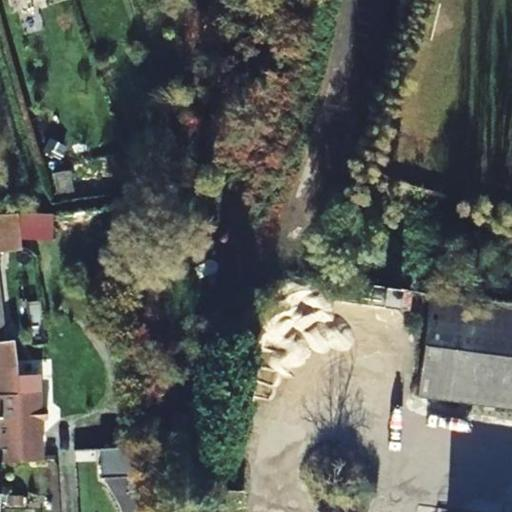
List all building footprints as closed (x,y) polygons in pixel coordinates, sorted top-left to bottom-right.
[(38,393),(17,394),(15,367),(7,368),(0,286),(0,252),(21,251),(18,214),(0,215),(0,463),(21,463),(21,459),(41,457),(39,421),(45,420),(47,419),(46,411),(44,409),(39,410),(38,393)] [(408,298),(335,290),(332,307),(407,315),(408,298)] [(511,309),(432,301),(421,404),(511,413),(511,309)] [(103,479),(142,477),(138,447),(102,449),(103,479)] [(254,511),(255,501),(240,501),(239,511),(254,511)]
